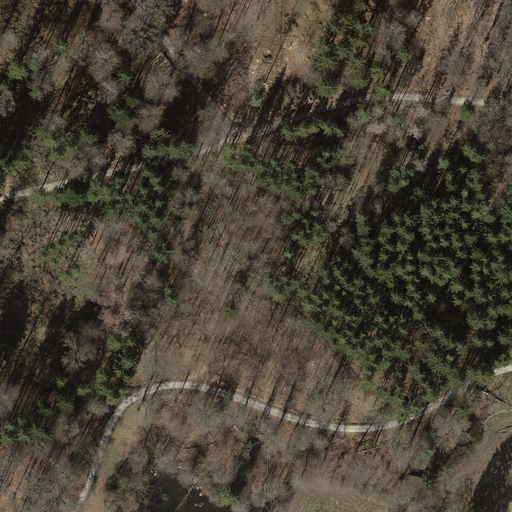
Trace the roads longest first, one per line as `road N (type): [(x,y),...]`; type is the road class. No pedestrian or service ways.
road 1 (track): [(76,511),(113,421),(164,384),(215,386),(302,420),(359,427),(411,417),(511,367)]
road 2 (track): [(511,104),(375,95),(137,167),(0,197)]
road 3 (track): [(232,140),(133,0)]
